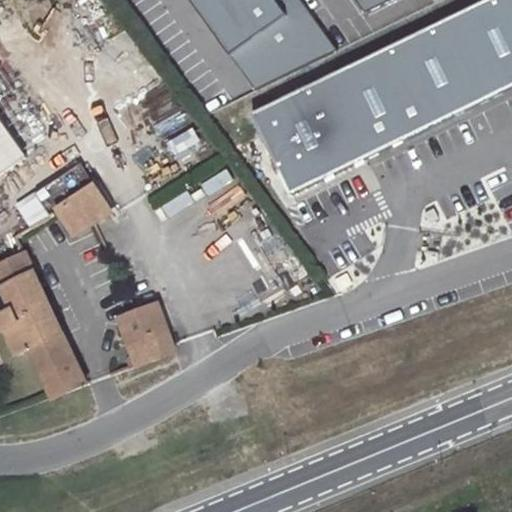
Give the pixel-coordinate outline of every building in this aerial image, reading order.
[(338,52),(300,0),(189,0),(256,92),(338,52)] [(511,0),(498,0),(245,120),(283,200),(511,91),(511,0)] [(351,0),(364,17),(395,0),(351,0)] [(0,174),(24,157),(0,123),(0,174)] [(58,212),(96,187),(79,164),(33,194),(47,218),(58,212)] [(112,213),(96,187),(58,212),(73,236),(112,213)] [(0,281),(13,310),(33,354),(54,400),(85,388),(23,254),(1,264),(0,264),(0,281)] [(122,320),(137,368),(177,353),(160,305),(122,320)] [(33,354),(13,310),(0,317),(0,332),(2,335),(9,333),(21,357),(33,354)]
